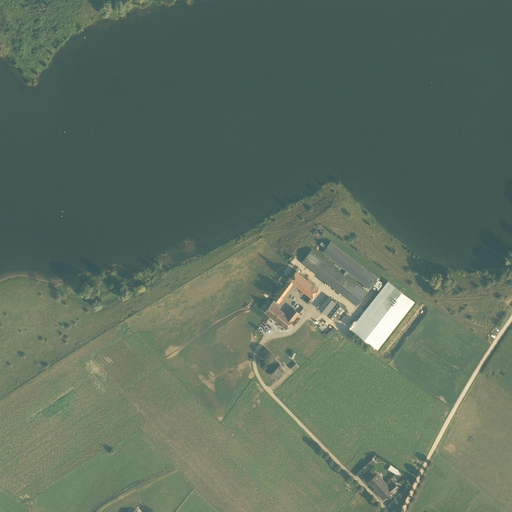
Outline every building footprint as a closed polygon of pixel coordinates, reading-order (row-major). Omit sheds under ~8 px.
[(377,276),(330,240),(322,251),(347,270),(343,274),(345,275),(348,271),(369,287),(377,276)] [(343,274),(312,250),(301,263),(356,305),(366,291),(345,275),(343,274)] [(278,303),(293,283),(311,298),(319,289),(296,271),(274,300),(278,303)] [(377,349),(414,302),(387,280),(350,328),(377,349)] [(299,312),(293,308),(287,315),(271,303),(264,312),(286,330),(299,313),(299,312)] [(343,308),(337,303),(327,315),(333,320),(343,308)] [(286,371),(280,365),(277,367),(277,368),(271,373),(277,379),(283,374),(286,371)] [(372,459),(368,463),(372,467),(376,463),(372,459)] [(375,475),(371,471),(365,477),(368,481),(377,490),(385,483),(377,474),(375,475)] [(385,483),(377,490),(379,493),(378,494),(383,499),(397,487),(395,484),(390,488),(385,483)]
